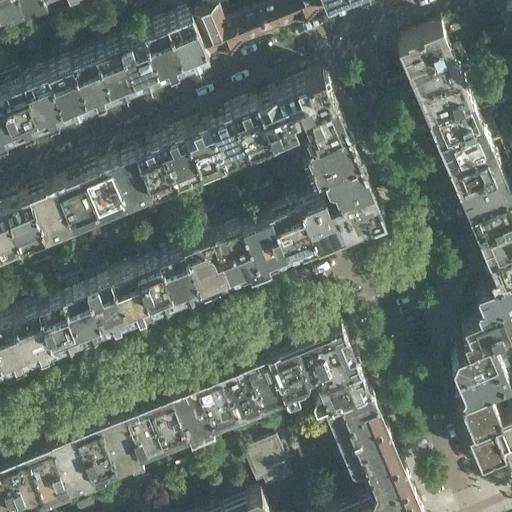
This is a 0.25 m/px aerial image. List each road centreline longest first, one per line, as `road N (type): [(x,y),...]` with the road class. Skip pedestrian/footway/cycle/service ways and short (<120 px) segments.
road 1 (residential): [(0,400),(364,260)]
road 2 (residential): [(0,166),(349,20)]
road 3 (residential): [(364,260),(428,217),(349,20)]
road 4 (residential): [(469,511),(364,260)]
